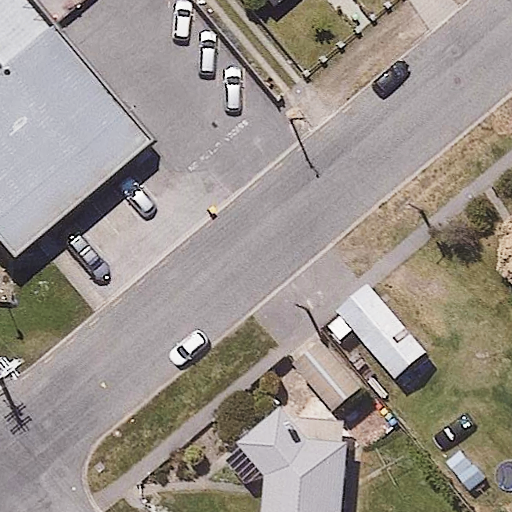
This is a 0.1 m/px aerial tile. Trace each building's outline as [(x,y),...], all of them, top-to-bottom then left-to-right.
[(255,0),(267,14),(283,0),(255,0)] [(0,5),(0,222),(108,131),(0,5)] [(379,283),(346,310),(405,382),(438,356),(379,283)] [(323,334),(295,358),(344,415),(372,391),(323,334)] [(350,511),(354,429),(313,404),(310,384),(288,383),(290,406),(244,440),(267,467),(263,511),(350,511)]
